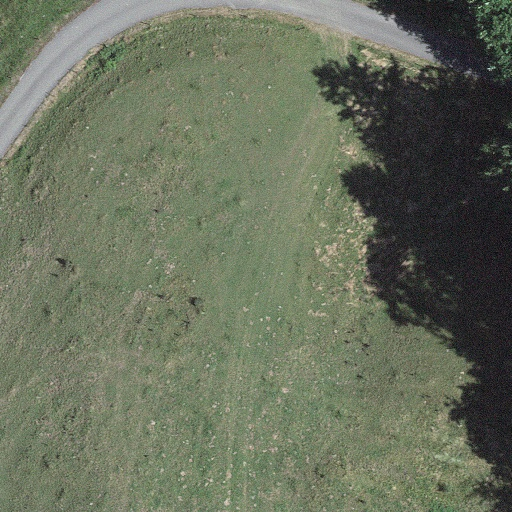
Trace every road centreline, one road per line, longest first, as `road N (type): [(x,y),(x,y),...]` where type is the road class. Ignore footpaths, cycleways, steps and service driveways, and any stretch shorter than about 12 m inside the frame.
road 1 (unclassified): [(190,0),(421,63),(511,67)]
road 2 (unclassified): [(0,139),(16,114),(170,0)]
